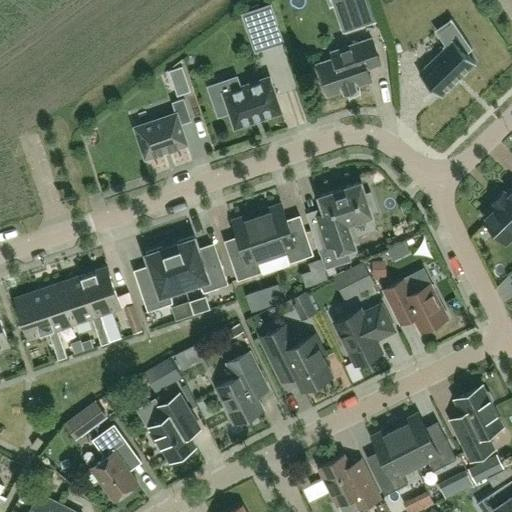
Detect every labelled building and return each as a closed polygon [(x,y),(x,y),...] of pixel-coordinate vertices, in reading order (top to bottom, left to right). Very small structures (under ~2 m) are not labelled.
[(369,0),(349,0),(359,25),(376,19),(369,0)] [(264,37),(279,32),(270,6),(243,14),(248,28),(260,24),(264,37)] [(447,45),(418,73),(441,96),(475,63),(466,54),(472,49),(451,18),(450,20),(452,22),(438,31),(447,45)] [(333,51),(335,58),(317,64),(328,95),(344,90),(344,92),(356,88),(355,86),(371,81),(367,68),(380,64),(372,38),(333,51)] [(181,94),(190,91),(182,66),(169,71),(174,86),(178,85),(181,94)] [(280,112),(269,77),(212,97),(218,115),(230,111),(235,127),(280,112)] [(175,113),(175,114),(136,127),(136,126),(135,127),(135,128),(136,128),(145,156),(145,158),(147,157),(185,144),(187,144),(186,142),(180,125),(191,121),(183,98),(172,102),(175,113)] [(371,212),(376,210),(370,192),(365,194),(361,181),(318,196),(326,219),(311,224),(310,222),(309,223),(320,253),(325,268),(351,259),(347,249),(357,246),(349,223),(372,215),(371,212)] [(511,188),(505,195),(503,193),(491,204),(494,206),(482,218),(506,242),(511,236),(511,188)] [(258,216),(271,254),(284,250),(289,263),(313,255),(306,232),(292,236),(281,204),(269,208),(270,212),(258,216)] [(257,259),(271,254),(258,216),(246,220),(245,217),(232,221),(243,253),(230,258),(238,280),(262,272),(257,259)] [(178,243),(170,246),(184,287),(198,282),(203,292),(228,284),(220,259),(203,265),(193,236),(177,241),(178,243)] [(184,287),(170,246),(162,249),(162,246),(146,252),(155,281),(139,287),(147,311),(172,303),(170,291),(184,287)] [(84,275),(98,314),(100,313),(120,306),(107,267),(84,275)] [(98,314),(84,275),(61,283),(74,322),(91,316),(96,331),(105,328),(100,313),(98,314)] [(448,318),(430,283),(411,293),(404,278),(383,289),(400,324),(413,317),(420,331),(448,318)] [(74,322),(61,283),(38,291),(51,330),(48,331),(53,345),(62,342),(57,328),(74,322)] [(28,338),(48,331),(51,330),(38,291),(15,299),(28,338)] [(124,307),(134,334),(142,331),(132,304),(124,307)] [(360,309),(335,322),(355,364),(381,351),(375,338),(381,335),(382,336),(394,330),(381,304),(363,313),(360,309)] [(0,347),(9,344),(0,316),(0,347)] [(283,381),(296,375),(303,390),(331,376),(319,353),(323,352),(314,334),(294,345),(284,325),(261,337),(283,381)] [(105,328),(96,331),(101,345),(110,342),(105,328)] [(62,342),(53,345),(58,360),(67,357),(62,342)] [(194,345),(175,354),(182,368),(202,359),(194,345)] [(249,352),(227,363),(235,378),(217,387),(228,410),(227,413),(231,419),(233,420),(235,424),(263,411),(255,396),(268,389),(249,352)] [(156,391),(181,377),(170,357),(145,371),(156,391)] [(451,420),(460,438),(471,460),(493,449),(485,433),(501,425),(491,404),(492,399),(488,392),(484,390),(481,386),(456,399),(463,414),(451,420)] [(155,440),(158,441),(170,461),(195,447),(188,435),(199,428),(179,394),(158,407),(165,418),(150,427),(152,430),(151,434),(155,440)] [(105,415),(96,402),(67,423),(76,436),(105,415)] [(396,428),(414,464),(427,458),(433,470),(456,459),(445,437),(433,444),(418,413),(406,419),(408,423),(396,428)] [(137,483),(119,457),(131,448),(114,424),(92,440),(103,455),(103,460),(91,468),(114,500),(137,483)] [(401,471),(414,464),(396,428),(385,434),(383,431),(371,437),(387,467),(374,473),(385,495),(408,483),(401,471)] [(344,455),(320,467),(338,504),(352,497),(358,509),(380,499),(369,476),(361,460),(349,466),(344,455)] [(502,456),(476,470),(482,483),(509,468),(502,456)] [(474,470),(445,483),(451,497),(480,484),(474,470)] [(511,511),(511,492),(506,483),(476,503),(482,511),(511,511)] [(74,511),(38,493),(28,511),(74,511)]
